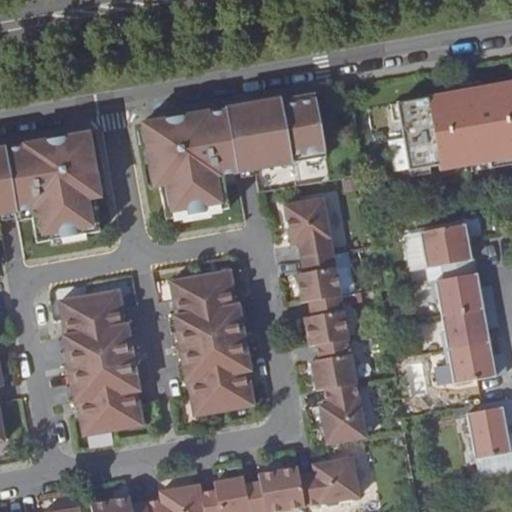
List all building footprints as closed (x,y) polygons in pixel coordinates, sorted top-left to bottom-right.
[(481,82),(461,86),(462,92),(482,89),(481,82)] [(462,92),(398,104),(401,120),(410,171),(430,167),(439,165),(440,170),(487,161),(511,157),(511,83),(482,89),(462,92)] [(331,181),(315,93),(226,109),(226,111),(207,114),(207,113),(183,117),(183,119),(166,122),(166,120),(142,124),(154,189),(160,188),(166,220),(229,209),(224,184),(238,182),(237,173),(255,170),(259,193),(331,181)] [(398,104),(391,105),(394,122),(401,120),(398,104)] [(0,149),(0,239),(2,239),(0,226),(0,215),(17,213),(19,221),(32,218),(37,244),(100,232),(94,200),(100,198),(89,133),(65,138),(65,140),(48,143),(47,141),(24,145),(24,147),(5,150),(5,149),(0,149)] [(511,157),(487,161),(489,169),(511,164),(511,157)] [(430,167),(410,171),(411,177),(431,173),(430,167)] [(323,199),(283,206),(290,246),(298,244),(301,259),(333,253),(323,199)] [(440,266),(443,280),(475,274),(471,255),(465,256),(463,246),(469,245),(466,225),(420,233),(426,269),(440,266)] [(303,274),(295,275),(301,304),(308,303),(340,297),(333,253),(301,259),(303,274)] [(229,272),(170,282),(176,317),(174,317),(174,319),(177,333),(179,346),(181,354),(183,367),(185,381),(185,383),(188,382),(194,417),(253,406),(247,372),(250,371),(249,370),(247,355),(245,343),(243,335),(241,322),(238,308),(238,306),(236,306),(229,272)] [(475,274),(432,282),(436,300),(439,299),(441,316),(493,307),(490,292),(481,293),(478,294),(477,288),(480,288),(477,274),(475,274)] [(119,291),(59,302),(66,336),(63,337),(63,339),(66,353),(68,366),(69,373),(72,386),(74,400),(74,402),(77,402),(83,436),(142,426),(136,392),(139,391),(138,389),(136,375),(134,363),(132,354),(130,341),(127,327),(127,325),(124,326),(119,291)] [(311,318),(303,319),(308,347),(316,346),(348,340),(340,297),(308,303),(311,318)] [(244,307),(238,308),(241,322),(247,321),(244,307)] [(493,307),(441,316),(444,333),(442,334),(445,351),(490,343),(487,329),(484,330),(483,324),(486,324),(495,322),(493,307)] [(174,319),(169,320),(171,334),(177,333),(174,319)] [(133,326),(127,327),(130,341),(136,340),(133,326)] [(63,339),(57,340),(60,354),(66,353),(63,339)] [(319,360),(311,362),(316,392),(324,391),(356,385),(348,340),(316,346),(319,360)] [(490,343),(445,351),(448,368),(450,367),(454,384),(505,375),(502,360),(493,362),(490,362),(489,357),(492,356),(490,343)] [(252,354),(247,355),(249,370),(255,369),(252,354)] [(183,367),(177,368),(180,382),(185,381),(183,367)] [(141,374),(136,375),(138,389),(144,388),(141,374)] [(326,405),(319,407),(326,446),(365,439),(356,385),(324,391),(326,405)] [(72,386),(66,387),(69,401),(74,400),(72,386)] [(511,415),(511,406),(511,399),(481,405),(479,406),(480,412),(467,414),(475,460),(511,453),(504,417),(511,415)] [(314,473),(299,475),(304,506),(359,496),(353,458),(312,465),(314,473)] [(259,483),(244,485),(249,511),(271,511),(304,506),(297,468),(258,475),(259,483)] [(215,491),(200,493),(203,511),(249,511),(244,485),(243,478),(214,484),(215,491)] [(161,501),(146,503),(147,511),(203,511),(199,486),(159,493),(161,501)] [(130,498),(91,505),(91,511),(147,511),(146,503),(131,506),(130,498)]
